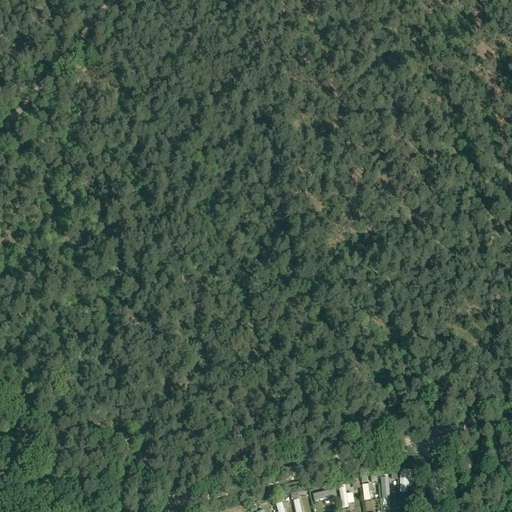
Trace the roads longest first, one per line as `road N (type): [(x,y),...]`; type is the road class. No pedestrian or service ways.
road 1 (track): [(511,419),(143,511)]
road 2 (track): [(105,0),(0,129)]
